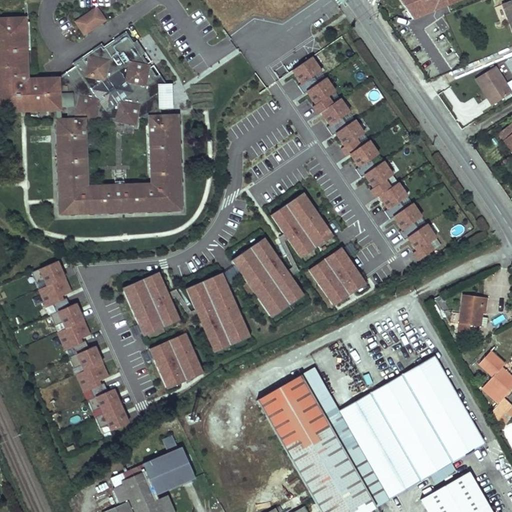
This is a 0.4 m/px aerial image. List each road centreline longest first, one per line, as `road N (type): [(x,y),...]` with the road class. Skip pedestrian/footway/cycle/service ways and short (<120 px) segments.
road 1 (residential): [(145,413),(95,295),(95,277),(163,265),(206,242),(230,198),(235,147),(289,111)]
road 2 (secondary): [(356,0),(511,226)]
road 3 (residential): [(395,265),(289,111)]
